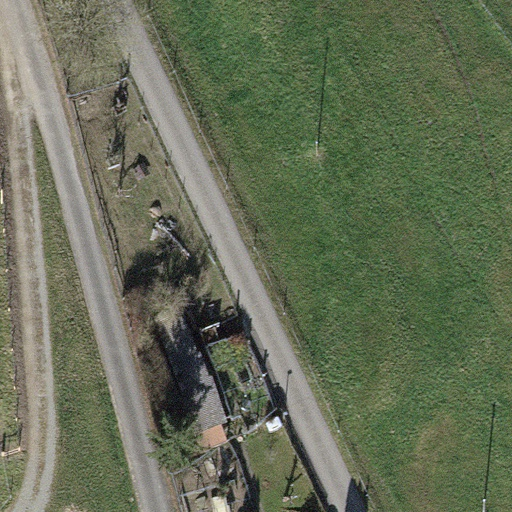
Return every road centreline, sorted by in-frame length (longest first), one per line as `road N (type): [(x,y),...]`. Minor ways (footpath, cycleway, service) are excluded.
road 1 (residential): [(117,0),(353,511)]
road 2 (track): [(13,0),(48,469),(23,511)]
